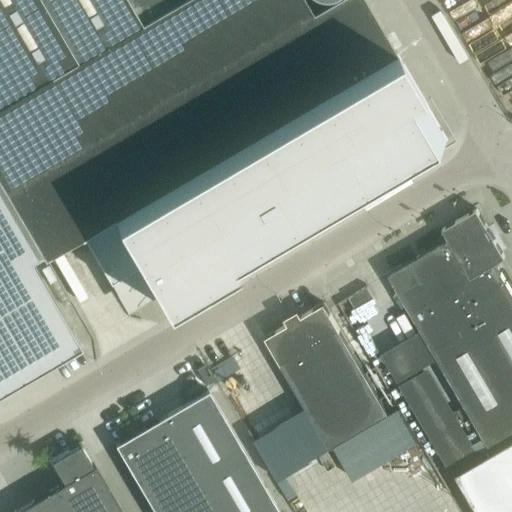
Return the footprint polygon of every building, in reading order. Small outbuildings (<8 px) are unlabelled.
[(0,0),(0,181),(46,258),(84,235),(110,279),(140,261),(166,304),(448,137),(396,50),(366,0),(329,0),(312,10),(305,0),(0,0)] [(33,265),(46,258),(0,181),(0,391),(80,345),(33,265)] [(448,238),(388,273),(465,404),(457,409),(469,430),(478,425),(492,450),(456,471),(480,511),(511,511),(511,290),(495,261),(505,255),(477,207),(442,227),(448,238)] [(287,323),(265,336),(330,446),(388,412),(323,301),(301,315),(297,309),(283,317),(287,323)] [(208,388),(115,443),(155,511),(280,511),(279,510),(243,449),(208,388)] [(64,481),(10,511),(122,511),(94,464),(92,465),(80,443),(51,460),(64,481)]
